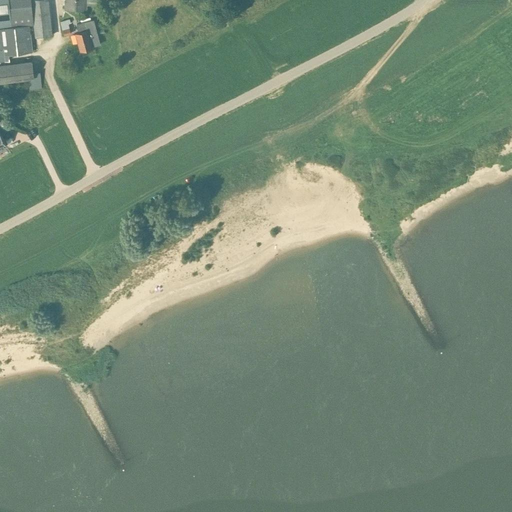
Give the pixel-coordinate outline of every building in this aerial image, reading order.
[(7,0),(0,0),(0,28),(11,27),(7,0)] [(64,0),(64,10),(87,10),(87,3),(98,3),(97,0),(64,0)] [(69,18),(60,21),(64,35),(70,34),(67,23),(70,22),(69,18)] [(76,24),(78,32),(75,33),(80,50),(92,46),(100,44),(92,20),(76,24)] [(0,37),(1,48),(0,48),(0,60),(6,60),(7,60),(9,60),(8,54),(33,51),(31,37),(30,25),(11,27),(0,28),(0,37)] [(31,61),(22,62),(24,78),(33,77),(31,61)]
